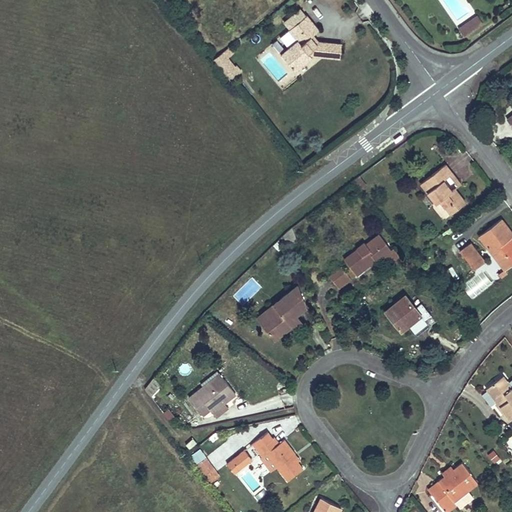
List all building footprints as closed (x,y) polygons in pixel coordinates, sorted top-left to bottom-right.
[(304,38),(308,35),(313,31),(302,17),(284,31),(292,41),(271,57),(288,77),(309,61),(322,63),(336,65),(339,45),(319,41),(319,45),(310,45),(304,38)] [(476,17),(457,30),(463,37),(481,24),(476,17)] [(312,40),(308,35),(304,38),(310,45),(319,45),(319,41),(312,40)] [(220,50),(216,53),(220,58),(224,55),(220,50)] [(204,62),(217,78),(222,74),(214,63),(219,60),(220,58),(216,53),(204,62)] [(214,63),(222,74),(227,70),(219,60),(214,63)] [(439,169),(419,184),(425,191),(420,196),(428,206),(433,203),(443,216),(458,204),(447,191),(444,194),(436,183),(445,176),(439,169)] [(453,187),(445,176),(436,183),(444,194),(447,191),(453,187)] [(425,191),(419,184),(414,188),(420,196),(425,191)] [(511,253),(502,240),(507,236),(495,220),(473,237),(499,270),(511,260),(511,253)] [(356,257),(352,252),(350,249),(337,260),(350,276),(368,261),(370,264),(376,260),(380,266),(393,255),(388,248),(385,251),(373,236),(360,246),(364,251),(356,257)] [(511,242),(507,236),(502,240),(511,253),(511,242)] [(464,243),(453,252),(468,272),(479,263),(464,243)] [(360,246),(352,252),(356,257),(364,251),(360,246)] [(335,269),(323,278),(332,289),(343,280),(335,269)] [(270,322),(262,328),(273,341),(290,327),(286,323),(292,318),(302,310),(294,288),(263,313),(270,322)] [(397,297),(379,313),(394,331),(401,325),(399,323),(410,314),(397,297)] [(256,320),(262,328),(270,322),(263,313),(256,320)] [(286,323),(290,327),(292,330),(298,325),(292,318),(286,323)] [(220,374),(203,388),(205,392),(223,378),(220,374)] [(511,391),(499,374),(483,387),(502,410),(500,412),(511,427),(511,426),(511,391)] [(205,392),(203,388),(190,399),(204,416),(210,410),(213,413),(225,402),(235,393),(223,378),(205,392)] [(225,402),(213,413),(218,418),(230,407),(225,402)] [(162,414),(170,421),(176,415),(167,408),(162,414)] [(268,433),(253,444),(259,450),(257,452),(262,458),(266,454),(276,467),(274,468),(286,482),(300,470),(290,456),(293,453),(283,440),(279,443),(275,438),(273,439),(268,433)] [(197,443),(193,438),(186,445),(190,449),(197,443)] [(199,448),(190,455),(211,482),(220,475),(199,448)] [(244,451),(227,465),(234,474),(251,460),(244,451)] [(493,451),(487,455),(495,466),(501,462),(493,451)] [(444,478),(442,475),(435,480),(439,485),(430,492),(444,510),(453,503),(450,499),(460,491),(474,479),(460,461),(451,468),(448,471),(450,474),(444,478)] [(439,472),(442,475),(444,478),(450,474),(448,471),(451,468),(448,464),(439,472)] [(450,499),(453,503),(463,494),(460,491),(450,499)] [(337,511),(340,508),(321,499),(314,511),(337,511)]
